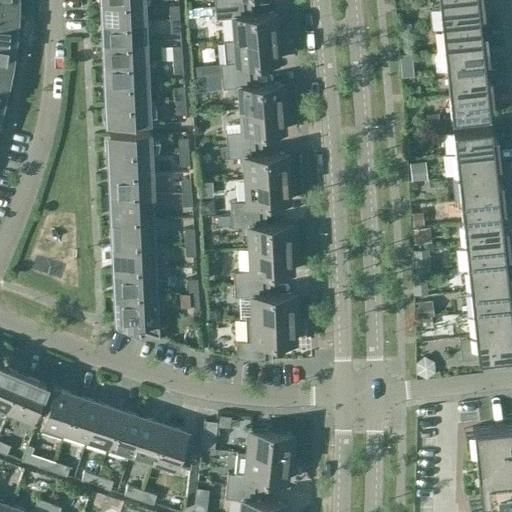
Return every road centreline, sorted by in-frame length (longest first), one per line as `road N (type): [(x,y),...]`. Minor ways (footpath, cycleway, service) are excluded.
road 1 (unclassified): [(315,0),(339,400)]
road 2 (unclassified): [(375,399),(364,135),(349,0)]
road 3 (residential): [(0,319),(93,360),(207,394),(339,400)]
road 4 (residential): [(0,259),(42,139),(53,69),(51,0)]
road 5 (residential): [(375,399),(511,377)]
